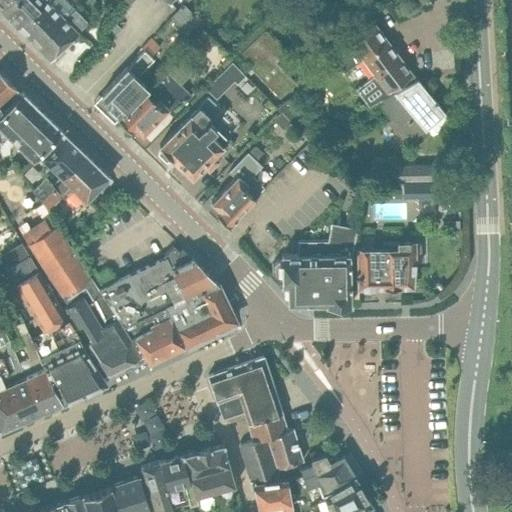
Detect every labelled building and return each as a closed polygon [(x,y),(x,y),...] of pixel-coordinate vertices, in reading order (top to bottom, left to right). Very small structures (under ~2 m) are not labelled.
[(0,0),(0,9),(17,26),(28,15),(43,0),(0,0)] [(43,0),(17,26),(49,59),(52,56),(56,60),(64,51),(61,47),(63,44),(88,22),(74,8),(70,12),(66,8),(63,11),(51,0),(43,0)] [(343,72),(362,59),(387,40),(371,18),(327,51),(343,72)] [(299,90),(300,89),(321,73),(314,64),(296,82),(276,62),(287,52),(265,29),(238,55),(280,98),(295,84),(299,90)] [(365,80),(355,88),(361,96),(368,106),(387,92),(389,90),(412,73),(387,40),(362,59),(373,74),(369,78),(365,80)] [(101,93),(106,98),(98,107),(114,122),(118,117),(147,86),(136,75),(153,58),(150,55),(143,49),(127,66),(101,93)] [(232,59),(224,68),(234,78),(235,78),(238,81),(246,73),(232,59)] [(147,86),(118,117),(128,127),(132,126),(133,126),(142,134),(156,119),(166,108),(172,115),(192,94),(165,68),(153,80),(147,86)] [(0,101),(16,86),(0,71),(0,101)] [(387,92),(368,106),(378,101),(391,117),(386,121),(392,128),(405,144),(410,139),(411,140),(416,135),(420,140),(430,131),(426,127),(444,112),(416,78),(415,76),(412,73),(389,90),(387,92)] [(0,124),(34,157),(47,144),(61,129),(22,91),(4,110),(0,106),(0,124)] [(207,92),(157,144),(160,146),(158,152),(166,159),(172,158),(190,175),(202,163),(208,169),(220,157),(214,151),(228,136),(208,116),(221,104),(207,92)] [(292,96),(278,107),(297,127),(308,139),(319,133),(309,118),(292,96)] [(60,175),(51,184),(53,186),(54,184),(61,176),(84,152),(62,130),(39,155),(50,165),(60,175)] [(234,176),(211,201),(219,209),(219,210),(218,214),(228,224),(241,210),(264,187),(252,175),(262,165),(256,159),(249,152),(248,151),(242,157),(228,171),(234,176)] [(41,199),(49,211),(71,185),(86,200),(100,186),(102,187),(109,180),(107,178),(109,176),(84,152),(61,176),(54,184),(53,186),(52,186),(41,199)] [(435,180),(435,164),(394,165),(394,180),(435,180)] [(34,188),(36,191),(41,198),(53,186),(51,184),(44,178),(34,188)] [(435,182),(403,182),(404,197),(418,197),(433,196),(435,196),(435,182)] [(93,277),(70,242),(52,215),(51,215),(42,203),(36,207),(42,219),(28,228),(28,229),(22,233),(60,290),(54,293),(103,372),(140,355),(139,354),(125,325),(93,277)] [(356,226),(345,224),(331,221),(327,239),(297,239),(297,254),(281,253),(281,258),(276,258),(272,263),(272,272),(277,277),(282,277),(282,282),(287,282),(288,297),(291,300),(326,300),(326,302),(350,301),(349,288),(349,262),(356,226)] [(460,230),(460,222),(444,222),(444,230),(460,230)] [(349,288),(386,287),(389,290),(394,290),(397,287),(412,286),(415,261),(420,260),(420,243),(414,243),(414,241),(383,242),(383,246),(352,246),(357,226),(356,226),(349,262),(349,288)] [(15,229),(3,236),(8,243),(12,240),(14,245),(22,240),(15,229)] [(14,245),(0,253),(0,255),(7,267),(13,277),(44,328),(31,336),(40,355),(62,400),(107,379),(103,372),(54,293),(26,246),(22,240),(14,245)] [(209,331),(234,319),(217,282),(192,256),(190,257),(190,258),(182,262),(177,252),(179,250),(173,244),(169,248),(209,331)] [(108,268),(93,277),(125,325),(167,305),(184,343),(209,331),(169,248),(164,254),(165,256),(115,279),(108,268)] [(139,354),(141,353),(144,351),(148,360),(184,343),(167,305),(125,325),(139,354)] [(0,352),(1,352),(10,372),(2,376),(20,418),(40,409),(19,361),(9,338),(5,330),(4,327),(0,326),(0,352)] [(30,356),(19,361),(40,409),(61,400),(62,400),(40,355),(31,336),(28,330),(20,333),(30,356)] [(0,426),(20,418),(2,376),(10,372),(1,352),(0,352),(0,426)] [(252,439),(239,443),(249,476),(278,472),(290,469),(288,463),(302,459),(292,427),(287,429),(263,355),(207,374),(217,401),(223,418),(244,411),(252,439)] [(196,494),(234,484),(223,443),(182,454),(190,481),(183,482),(187,497),(189,504),(189,505),(198,502),(196,494)] [(317,503),(359,483),(355,475),(341,454),(336,446),(325,452),(310,458),(311,462),(300,466),(302,474),(285,476),(288,490),(292,489),(293,498),(302,497),(305,504),(310,503),(316,500),(317,503)] [(165,479),(162,480),(172,509),(189,504),(187,497),(183,482),(190,481),(182,454),(159,460),(165,479)] [(159,460),(141,465),(143,474),(146,485),(154,511),(172,511),(172,509),(162,480),(165,479),(159,460)] [(119,511),(150,511),(139,475),(111,485),(119,511)] [(300,503),(300,501),(290,503),(290,499),(293,498),(292,489),(288,490),(285,476),(252,480),(259,508),(259,510),(300,503)] [(359,483),(325,499),(330,511),(351,511),(361,508),(371,503),(359,483)] [(119,511),(111,485),(82,495),(87,511),(119,511)] [(82,495),(55,504),(57,511),(87,511),(82,495)] [(301,511),(300,503),(259,510),(260,511),(301,511)]
